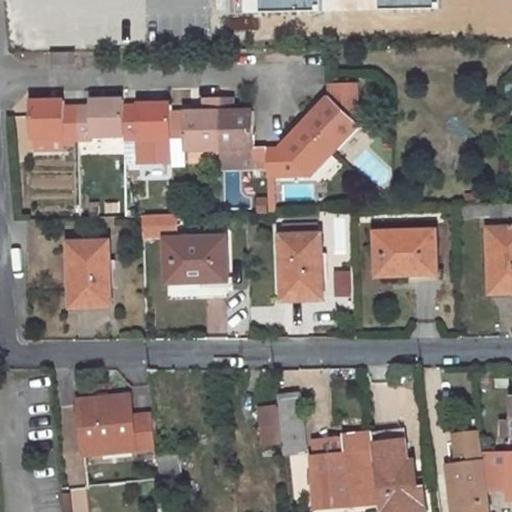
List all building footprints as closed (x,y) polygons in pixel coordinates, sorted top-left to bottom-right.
[(254,0),(255,14),(319,13),(318,0),(254,0)] [(374,0),(375,11),(439,10),(438,0),(374,0)] [(41,57),(42,71),(66,71),(65,56),(41,57)] [(349,128),(349,84),(320,84),(321,97),(297,123),(327,153),(349,128)] [(177,115),(178,153),(212,152),(210,100),(195,101),(195,115),(177,115)] [(225,115),(225,100),(210,100),(212,152),(248,151),(247,113),(225,115)] [(86,145),(86,140),(119,139),(117,108),(117,103),(83,104),(84,108),(71,108),(72,145),(86,145)] [(55,104),(24,105),(23,140),(57,140),(57,145),(72,145),(71,108),(56,109),(55,104)] [(119,144),(166,143),(164,108),(117,108),(119,139),(119,144)] [(261,180),(304,179),(327,153),(297,123),(271,151),(261,151),(261,180)] [(371,172),(354,155),(344,166),(361,181),(371,172)] [(481,223),(511,222),(511,206),(481,208),(481,223)] [(511,233),(482,234),(484,298),(511,296),(511,233)] [(429,235),(367,238),(369,280),(431,277),(429,235)] [(313,237),(273,239),(276,304),(316,302),(313,237)] [(217,241),(158,243),(159,287),(218,285),(217,241)] [(100,245),(62,246),(64,312),(102,311),(100,245)] [(332,301),(349,301),(348,278),(331,279),(332,301)] [(302,453),(296,393),(275,395),(276,410),(280,444),(281,455),(302,453)] [(130,402),(80,407),(84,460),(156,452),(152,419),(132,421),(130,402)] [(261,446),(280,444),(276,410),(257,412),(261,446)] [(365,436),(344,438),(344,439),(345,458),(314,460),(319,511),(350,508),(349,494),(371,491),(365,436)] [(406,471),(400,437),(370,440),(379,511),(423,511),(421,497),(415,498),(414,488),(411,470),(406,471)] [(446,471),(448,493),(456,492),(458,511),(481,511),(472,437),(449,440),(453,470),(446,471)] [(345,458),(344,439),(314,441),(316,459),(345,458)] [(511,442),(500,442),(500,457),(506,456),(511,456),(511,442)] [(448,493),(450,511),(458,511),(456,492),(448,493)]
